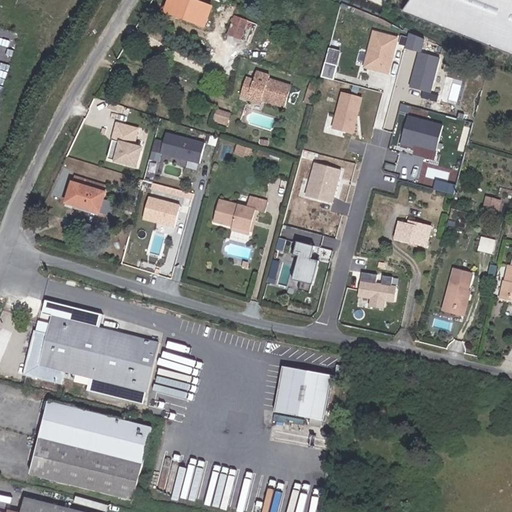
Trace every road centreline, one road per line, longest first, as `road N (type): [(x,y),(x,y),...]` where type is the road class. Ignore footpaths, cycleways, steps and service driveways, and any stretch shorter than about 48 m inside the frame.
road 1 (residential): [(322,332),(0,242)]
road 2 (unclassified): [(0,237),(131,0)]
road 3 (residential): [(511,375),(322,332)]
road 4 (residential): [(369,165),(322,332)]
